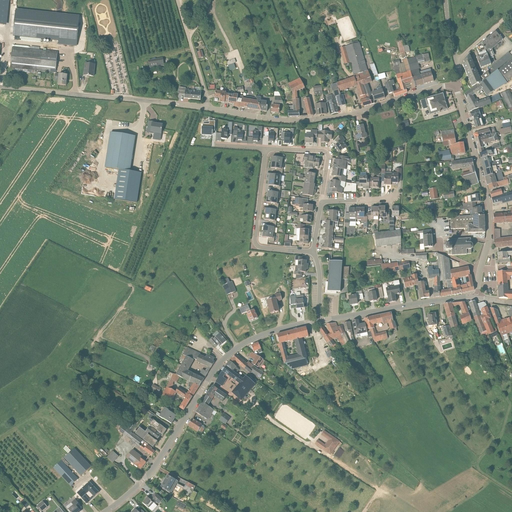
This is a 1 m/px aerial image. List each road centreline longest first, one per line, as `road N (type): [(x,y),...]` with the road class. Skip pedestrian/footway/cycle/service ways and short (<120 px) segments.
road 1 (unclassified): [(104,511),(146,476),(223,358),(250,339),(318,320)]
road 2 (residential): [(208,107),(317,119),(456,84)]
road 3 (residential): [(480,269),(488,200),(456,84)]
road 4 (unclassified): [(0,86),(172,102)]
road 5 (unclassified): [(318,320),(477,297)]
road 6 (residential): [(266,148),(255,243),(312,251)]
